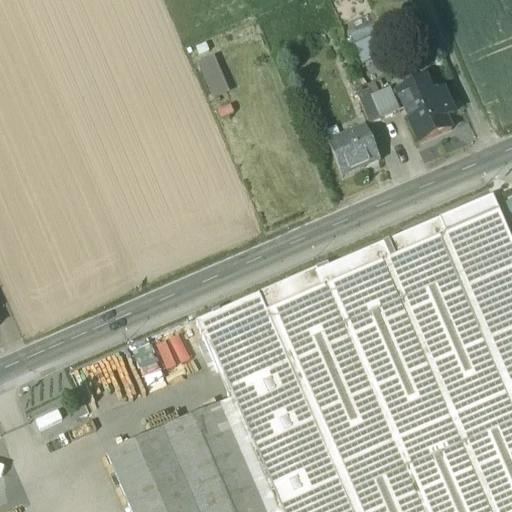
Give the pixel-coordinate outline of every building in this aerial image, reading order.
[(366,53),(351,59),(362,85),(379,77),(375,68),(373,69),(366,53)] [(353,112),(368,147),(382,142),(371,117),(366,106),(353,112)] [(419,106),(398,114),(404,129),(425,120),(419,106)] [(388,118),(385,111),(372,117),(382,140),(399,133),(393,116),(388,118)] [(404,129),(403,130),(418,165),(451,151),(445,136),(452,133),(443,113),(425,120),(404,129)] [(365,148),(327,165),(342,198),(380,181),(365,148)] [(511,511),(511,257),(494,215),(321,289),(320,286),(260,312),(261,313),(200,340),(235,423),(272,511),(511,511)] [(95,395),(84,399),(92,421),(103,417),(95,395)] [(272,511),(235,423),(223,428),(258,511),(272,511)] [(222,425),(110,472),(127,511),(258,511),(223,428),(222,425)]
